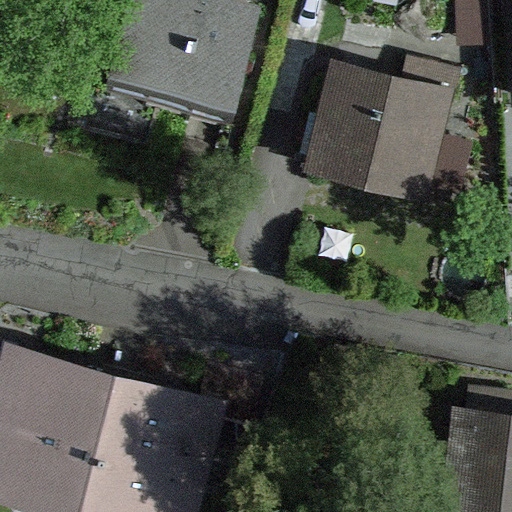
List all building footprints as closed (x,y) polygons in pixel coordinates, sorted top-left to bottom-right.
[(254,9),(218,0),(130,0),(108,87),(225,117),(254,9)] [(484,0),(455,0),(458,44),(487,42),(484,0)] [(339,71),(318,153),(418,177),(420,170),(457,179),(472,118),(435,109),(438,96),(450,99),(458,68),(409,56),(401,86),(339,71)] [(20,357),(0,434),(0,472),(149,511),(174,511),(203,405),(242,415),(247,394),(257,397),(263,377),(212,364),(201,405),(137,387),(140,376),(114,369),(111,381),(20,357)] [(511,511),(511,390),(473,385),(465,450),(450,448),(443,511),(511,511)]
